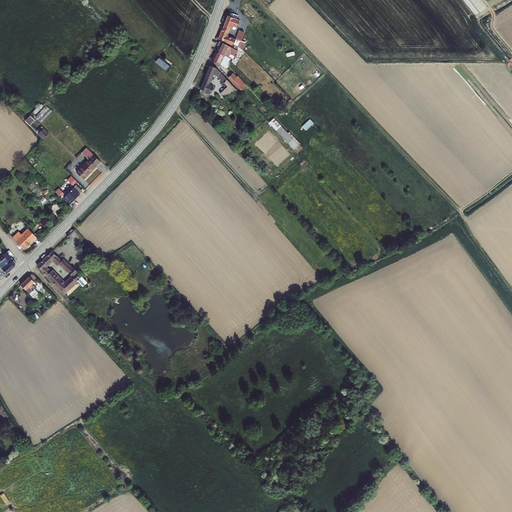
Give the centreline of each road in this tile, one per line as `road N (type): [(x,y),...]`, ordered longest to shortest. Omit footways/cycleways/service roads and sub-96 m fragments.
road 1 (tertiary): [(27,264),(169,111),(221,0)]
road 2 (track): [(254,0),(460,213)]
